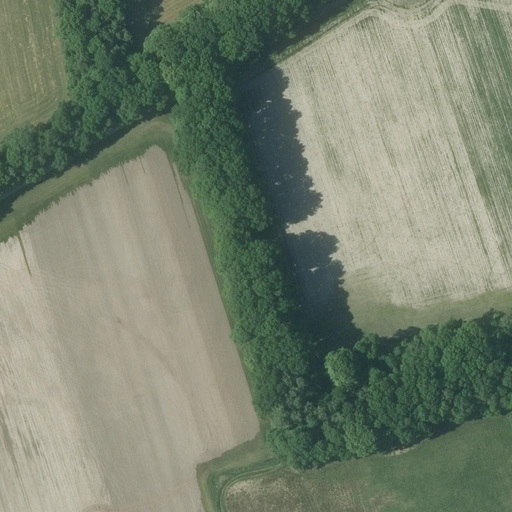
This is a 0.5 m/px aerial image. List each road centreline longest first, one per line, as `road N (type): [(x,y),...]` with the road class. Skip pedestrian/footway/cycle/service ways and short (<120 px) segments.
road 1 (track): [(174,91),(287,455),(227,478),(218,491),(223,511)]
road 2 (track): [(0,197),(174,91)]
road 3 (track): [(174,91),(316,0)]
